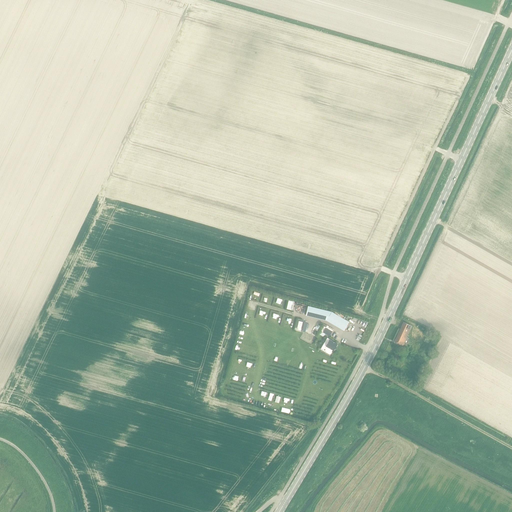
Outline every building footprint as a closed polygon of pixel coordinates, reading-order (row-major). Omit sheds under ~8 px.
[(308,306),(306,315),(326,320),(344,330),(349,322),(331,311),(308,306)] [(394,342),(402,346),(412,326),(404,322),(394,342)] [(323,325),(320,330),(323,332),(329,336),(332,331),(333,329),(323,323),(322,324),(323,325)] [(303,332),(301,340),(314,342),(315,335),(303,332)] [(326,341),(321,349),(330,354),(332,350),(333,350),(337,344),(327,338),(326,341)]
